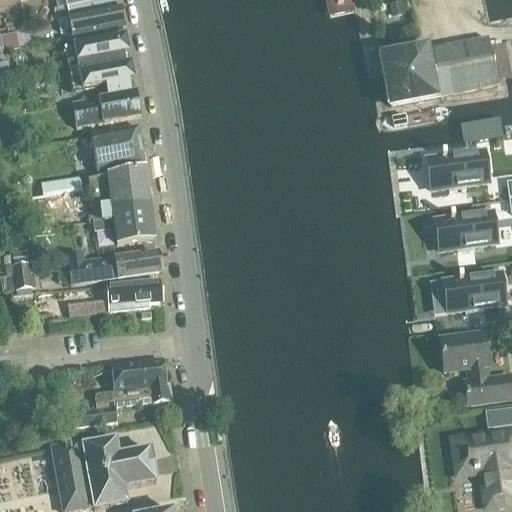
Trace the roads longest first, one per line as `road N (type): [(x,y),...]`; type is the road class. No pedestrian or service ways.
road 1 (tertiary): [(194,343),(163,97),(139,0)]
road 2 (unclassified): [(0,361),(194,343)]
road 3 (tertiary): [(220,511),(194,343)]
